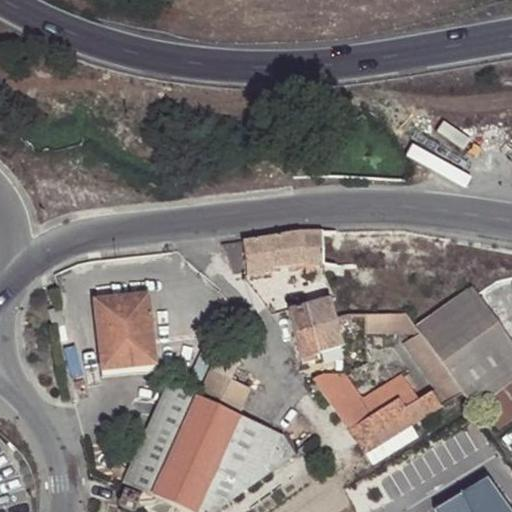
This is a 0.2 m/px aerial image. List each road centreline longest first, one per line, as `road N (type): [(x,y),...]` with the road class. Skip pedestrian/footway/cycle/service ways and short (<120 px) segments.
road 1 (trunk): [(0,0),(118,50),(187,62),(363,61),(511,37)]
road 2 (primary): [(4,264),(116,227),(309,203),(511,215)]
